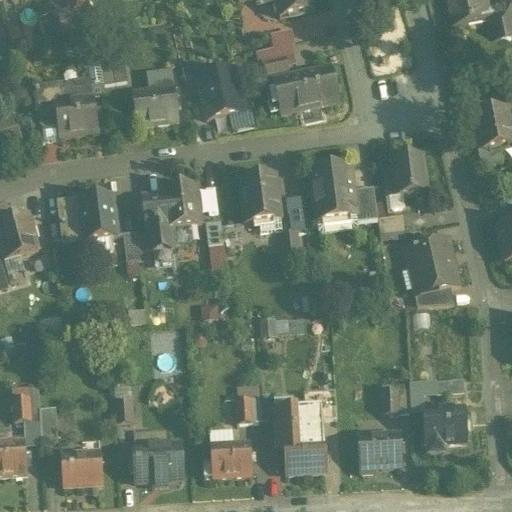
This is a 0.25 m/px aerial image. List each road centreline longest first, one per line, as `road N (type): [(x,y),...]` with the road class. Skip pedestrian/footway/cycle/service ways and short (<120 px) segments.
road 1 (residential): [(0,191),(48,175),(373,130)]
road 2 (residential): [(290,511),(501,497)]
road 3 (residential): [(489,301),(501,497)]
road 4 (residential): [(443,120),(489,301)]
road 5 (residential): [(346,0),(373,130)]
road 6 (residential): [(443,120),(415,0)]
